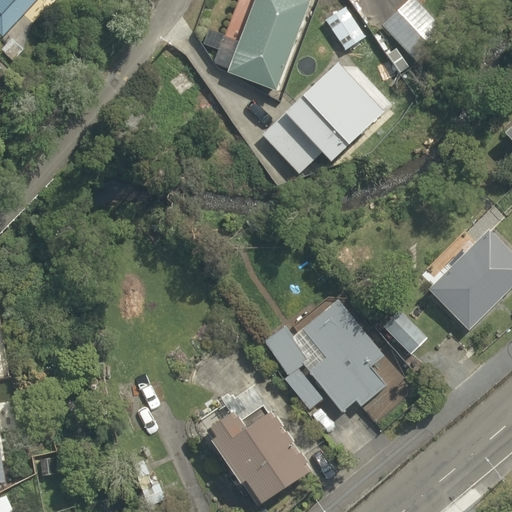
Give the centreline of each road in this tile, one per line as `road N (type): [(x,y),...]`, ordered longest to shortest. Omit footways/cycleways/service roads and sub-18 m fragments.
road 1 (residential): [(0,218),(181,0)]
road 2 (secondary): [(411,511),(511,425)]
